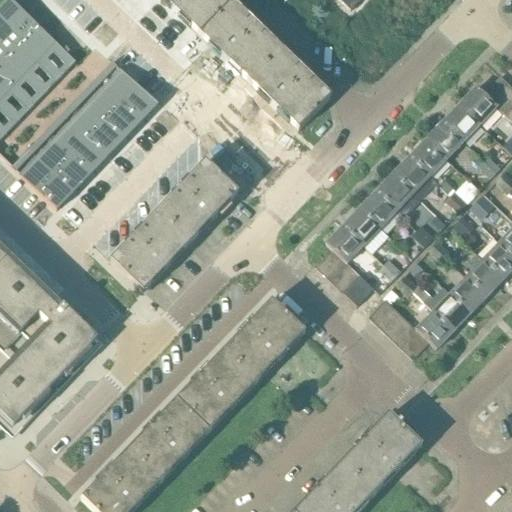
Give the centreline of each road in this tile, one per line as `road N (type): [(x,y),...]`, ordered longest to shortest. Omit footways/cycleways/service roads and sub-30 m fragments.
road 1 (residential): [(54,266),(209,110)]
road 2 (residential): [(4,497),(144,351)]
road 3 (residential): [(239,511),(378,372)]
road 4 (residential): [(378,372),(246,248)]
road 5 (residential): [(368,122),(242,0)]
road 6 (residential): [(209,110),(93,0)]
road 7 (residential): [(368,122),(472,13)]
road 8 (residential): [(144,351),(246,248)]
road 9 (residential): [(144,351),(54,266)]
road 10 (residential): [(297,194),(209,110)]
